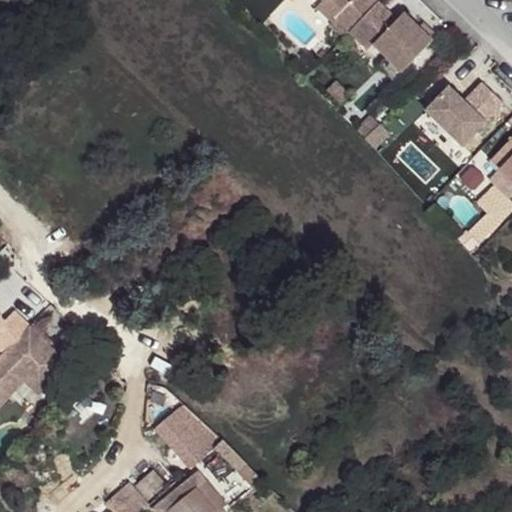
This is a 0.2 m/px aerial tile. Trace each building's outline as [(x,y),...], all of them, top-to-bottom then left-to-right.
[(322,0),(316,7),(332,21),(335,18),(342,11),(330,0),(322,0)] [(330,0),(342,11),(352,0),(330,0)] [(352,0),(342,11),(335,18),(350,31),(378,3),(374,0),(352,0)] [(374,45),(403,73),(433,42),(419,28),(404,14),(397,21),(378,3),(350,31),(369,50),(374,45)] [(350,31),(335,18),(332,21),(329,24),(344,38),(350,31)] [(424,23),(419,28),(433,42),(438,36),(424,23)] [(426,111),(463,147),(504,104),(483,84),(474,93),(480,99),(471,108),(464,102),(449,88),(426,111)] [(473,92),(464,102),(471,108),(480,99),(474,93),(473,92)] [(374,130),(365,121),(357,130),(366,139),(374,130)] [(366,139),(374,148),(384,139),(374,130),(366,139)] [(511,180),(511,139),(491,161),(500,169),(503,172),(511,180)] [(503,172),(500,169),(489,181),(509,199),(511,196),(511,192),(509,196),(493,180),(494,179),(494,180),(503,172)] [(509,196),(511,192),(511,180),(503,172),(494,180),(494,179),(493,180),(509,196)] [(0,319),(0,351),(2,354),(28,327),(13,312),(3,322),(0,319)] [(0,355),(0,388),(15,373),(23,381),(38,395),(67,366),(28,327),(2,354),(0,355)] [(15,373),(0,388),(0,404),(23,381),(15,373)] [(215,448),(255,488),(263,480),(222,440),(220,442),(182,407),(179,410),(213,449),(215,448)] [(179,410),(156,428),(191,469),(213,450),(213,449),(179,410)] [(199,473),(155,508),(157,511),(168,511),(167,511),(205,480),(199,473)] [(168,511),(223,511),(221,509),(225,506),(205,480),(167,511),(168,511)] [(130,483),(106,503),(113,511),(143,511),(150,507),(130,483)]
